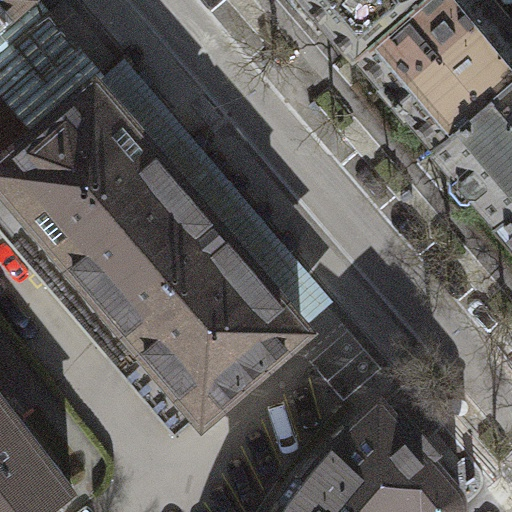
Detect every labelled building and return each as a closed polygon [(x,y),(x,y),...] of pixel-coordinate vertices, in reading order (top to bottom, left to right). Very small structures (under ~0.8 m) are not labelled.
[(0,0),(0,18),(21,0),(0,0)] [(409,0),(301,0),(320,22),(329,14),(356,46),(409,0)] [(511,17),(497,0),(409,0),(356,46),(436,138),(511,72),(511,17)] [(511,199),(511,72),(436,138),(458,163),(446,173),(465,195),(475,185),(498,211),(511,199)] [(0,169),(0,226),(176,432),(302,326),(97,86),(40,135),(0,169)] [(0,169),(40,135),(0,87),(0,169)] [(511,199),(498,211),(511,227),(511,199)] [(0,511),(32,511),(71,483),(0,392),(0,511)] [(457,485),(380,395),(342,429),(303,472),(277,511),(452,511),(457,505),(459,495),(457,485)]
